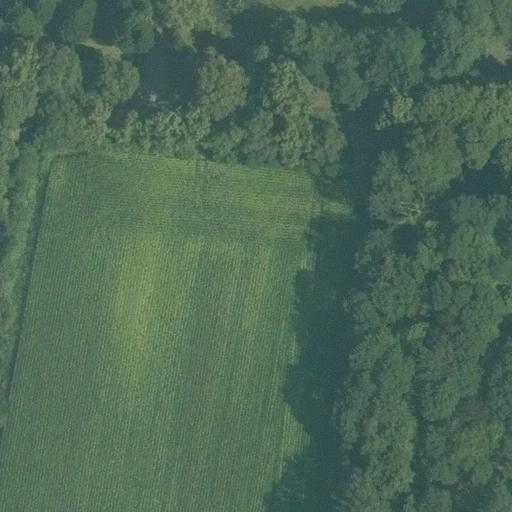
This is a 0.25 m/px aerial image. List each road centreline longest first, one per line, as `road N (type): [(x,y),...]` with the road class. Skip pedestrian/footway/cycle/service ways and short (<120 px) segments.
road 1 (tertiary): [(0,103),(511,152)]
road 2 (track): [(511,214),(451,209),(429,246),(413,320),(420,466),(408,511)]
